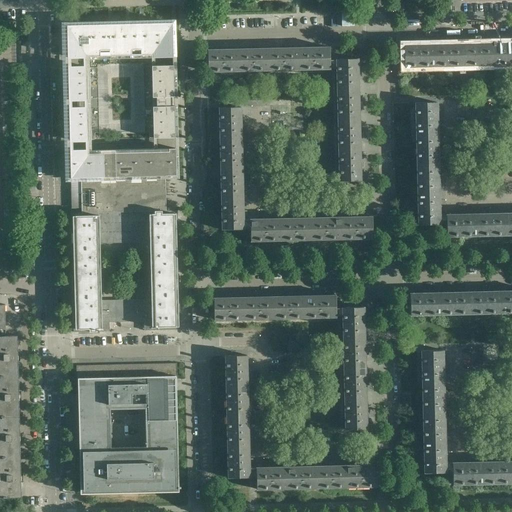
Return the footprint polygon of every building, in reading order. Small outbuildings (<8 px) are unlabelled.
[(172,54),(172,23),(66,25),(67,57),(172,54)] [(511,64),(511,42),(511,43),(511,41),(507,41),(507,43),(494,43),(495,65),(511,64)] [(465,66),(464,44),(451,44),(451,42),(447,43),(447,45),(434,45),(435,67),(465,66)] [(495,65),(494,43),(482,44),(482,42),(477,42),(477,44),(464,44),(465,66),(495,65)] [(435,67),(434,45),(421,45),(421,43),(417,43),(417,45),(403,46),(404,67),(435,67)] [(299,70),(298,48),(285,48),(285,46),(281,46),(281,48),(268,49),(269,71),(299,70)] [(329,60),(329,47),(316,48),(316,46),(311,46),(311,48),(298,48),(299,70),(336,69),(336,60),(329,60)] [(269,71),(268,49),(255,49),(255,47),(251,47),(251,49),(238,50),(238,71),(269,71)] [(238,71),(238,50),(225,50),(225,48),(220,48),(221,50),(207,50),(208,72),(238,71)] [(360,77),(360,72),(358,72),(357,59),(336,60),(336,69),(336,90),(358,90),(358,77),(360,77)] [(172,106),(171,97),(174,97),(173,65),(151,66),(153,138),(175,138),(174,106),(172,106)] [(91,140),(89,67),(67,68),(68,100),(70,100),(71,109),(68,109),(69,140),(91,140)] [(361,107),(361,102),(359,103),(358,90),(336,90),(337,120),(359,120),(359,107),(361,107)] [(439,120),(439,116),(437,116),(437,103),(415,103),(415,134),(437,133),(437,120),(439,120)] [(243,125),(243,121),(241,121),(241,107),(219,108),(219,138),(241,138),(241,125),(243,125)] [(361,137),(361,133),(359,133),(359,120),(337,120),(338,151),(360,150),(359,137),(361,137)] [(440,151),(440,146),(438,146),(437,133),(415,134),(416,164),(438,163),(438,151),(440,151)] [(244,155),(244,151),(242,151),(241,138),(219,138),(220,169),(242,168),(242,155),(244,155)] [(4,226),(16,226),(14,146),(2,146),(4,226)] [(165,176),(166,176),(176,176),(175,149),(130,150),(131,162),(140,162),(141,211),(166,211),(165,176)] [(131,162),(130,150),(69,151),(70,178),(81,178),(82,216),(85,216),(84,213),(141,211),(140,162),(131,162)] [(362,167),(362,163),(360,163),(360,150),(338,151),(339,181),(360,181),(360,167),(362,167)] [(440,181),(440,176),(438,176),(438,163),(416,164),(417,194),(439,194),(438,181),(440,181)] [(244,185),(244,181),(242,181),(242,168),(220,169),(221,199),(243,198),(242,185),(244,185)] [(441,211),(441,206),(439,206),(439,194),(417,194),(418,225),(439,224),(439,215),(439,211),(441,211)] [(245,216),(245,211),(243,211),(243,198),(221,199),(222,229),(243,229),(243,220),(243,216),(245,216)] [(180,211),(180,207),(167,208),(167,211),(166,211),(141,211),(84,213),(85,216),(82,216),(75,216),(75,213),(70,213),(71,244),(75,244),(97,244),(152,242),(173,242),(178,242),(177,211),(180,211)] [(477,236),(476,214),(464,214),(464,212),(459,213),(459,215),(446,215),(446,224),(446,237),(477,236)] [(507,235),(506,213),(494,214),(494,212),(489,212),(489,214),(476,214),(477,236),(507,235)] [(372,238),(371,220),(371,217),(358,217),(358,215),(353,215),(353,217),(341,217),(341,239),(372,238)] [(311,240),(311,218),(298,218),(298,216),(293,216),(293,218),(280,219),(281,241),(311,240)] [(341,239),(341,217),(328,218),(328,216),(323,216),(323,218),(311,218),(311,240),(341,239)] [(281,241),(280,219),(268,219),(268,217),(263,217),(263,219),(250,219),(250,229),(250,241),(281,241)] [(180,330),(179,298),(175,299),(175,288),(179,288),(179,274),(174,275),(173,242),(152,242),(153,299),(148,299),(148,302),(139,302),(139,299),(113,300),(113,303),(104,303),(104,300),(98,300),(97,244),(75,244),(76,277),(72,277),(72,290),(77,290),(77,299),(77,301),(73,301),(73,332),(109,331),(109,322),(144,321),(144,330),(166,330),(166,327),(175,327),(175,330),(180,330)] [(471,314),(470,292),(457,292),(457,290),(453,290),(453,292),(440,293),(441,314),(471,314)] [(501,313),(500,291),(488,292),(487,290),(483,290),(483,292),(470,292),(471,314),(501,313)] [(511,312),(511,290),(500,291),(501,313),(511,312)] [(441,314),(440,293),(427,293),(427,291),(423,291),(423,293),(409,293),(410,315),(441,314)] [(335,308),(335,295),(322,295),(322,293),(317,294),(317,296),(304,296),(305,318),(342,317),(342,307),(335,308)] [(305,318),(304,296),(291,296),(291,294),(287,294),(287,296),(274,297),(275,318),(305,318)] [(275,318),(274,297),(261,297),(261,295),(257,295),(257,297),(244,297),(244,319),(275,318)] [(244,319),(244,297),(231,298),(231,296),(226,296),(227,298),(213,298),(214,320),(244,319)] [(366,325),(366,320),(364,320),(363,307),(342,307),(342,317),(342,323),(342,338),(364,338),(364,325),(366,325)] [(17,335),(5,336),(0,335),(0,376),(18,376),(17,335)] [(367,355),(366,350),(365,350),(364,338),(342,338),(343,368),(365,368),(365,355),(367,355)] [(445,368),(445,364),(443,364),(443,351),(421,351),(421,382),(443,381),(443,368),(445,368)] [(249,373),(249,369),(247,369),(247,355),(225,356),(225,386),(247,386),(247,373),(249,373)] [(367,385),(367,380),(365,380),(365,368),(343,368),(344,398),(366,398),(365,385),(367,385)] [(0,416),(19,416),(18,390),(18,376),(0,376),(0,416)] [(88,381),(83,381),(77,382),(80,494),(178,492),(176,379),(171,379),(165,379),(159,380),(153,380),(147,380),(142,380),(136,380),(130,380),(123,380),(117,381),(112,381),(106,381),(100,381),(94,381),(88,381)] [(446,398),(446,394),(444,394),(443,381),(421,382),(422,412),(444,411),(444,399),(446,398)] [(250,403),(250,399),(248,399),(247,386),(225,386),(226,417),(248,416),(248,403),(250,403)] [(368,415),(368,411),(366,411),(366,398),(344,398),(345,429),(366,428),(366,415),(368,415)] [(446,429),(446,424),(444,424),(444,411),(422,412),(423,442),(445,441),(444,429),(446,429)] [(0,456),(20,456),(19,416),(0,416),(0,456)] [(250,433),(250,429),(248,429),(248,416),(226,417),(227,447),(249,446),(248,433),(250,433)] [(447,459),(447,454),(445,454),(445,441),(423,442),(424,473),(446,472),(445,463),(445,459),(447,459)] [(251,464),(251,459),(249,459),(249,446),(227,447),(228,477),(249,477),(249,468),(249,464),(251,464)] [(0,497),(21,497),(20,456),(0,456),(0,497)] [(511,482),(511,461),(500,461),(500,459),(495,459),(495,461),(482,462),(483,484),(511,482)] [(483,484),(482,462),(470,462),(470,460),(465,460),(465,462),(452,463),(452,472),(452,484),(483,484)] [(347,487),(347,465),(334,465),(334,463),(329,464),(329,466),(316,466),(317,488),(347,487)] [(378,486),(377,464),(364,465),(364,463),(359,463),(359,465),(347,465),(347,487),(378,486)] [(317,488),(316,466),(304,466),(304,464),(299,464),(299,466),(286,467),(287,488),(317,488)] [(287,488),(286,467),(274,467),(273,465),(269,465),(269,467),(256,467),(256,477),(256,489),(287,488)]
